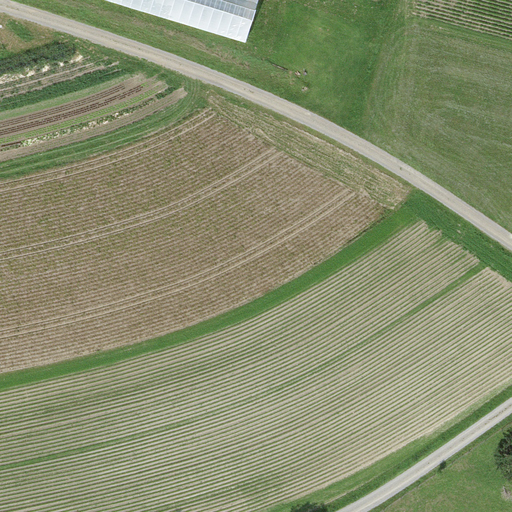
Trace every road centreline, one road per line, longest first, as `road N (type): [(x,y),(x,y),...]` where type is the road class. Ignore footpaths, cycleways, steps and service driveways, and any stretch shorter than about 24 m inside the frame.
road 1 (track): [(0,6),(258,97),(427,187),(511,244)]
road 2 (track): [(511,405),(356,511)]
